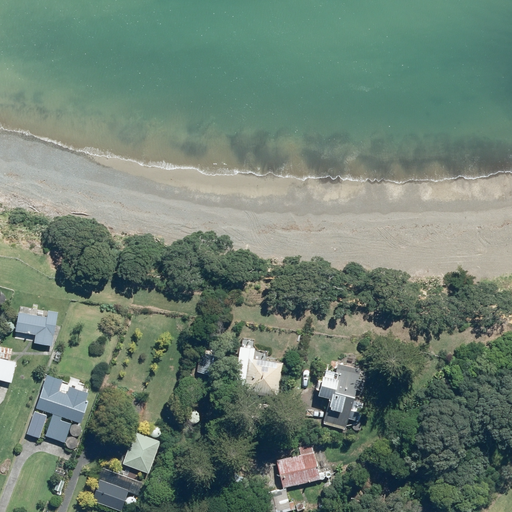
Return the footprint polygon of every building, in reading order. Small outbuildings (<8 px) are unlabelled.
[(36,343),(54,345),(59,311),(48,310),(47,316),(19,312),(19,315),(15,315),(15,319),(18,319),(16,331),(37,334),(36,343)] [(0,379),(13,382),(18,362),(10,360),(13,349),(0,345),(0,379)] [(201,352),(196,372),(214,376),(218,356),(201,352)] [(277,397),(282,363),(246,358),(241,391),(277,397)] [(361,402),(351,399),(354,389),(360,390),(363,381),(357,379),(359,369),(338,364),(334,380),(320,376),(316,394),(329,398),(322,424),(343,429),(346,417),(356,420),(361,402)] [(48,375),(37,408),(53,413),(46,435),(66,442),(72,424),(62,420),(63,416),(82,423),(89,400),(87,400),(90,393),(70,386),(68,393),(60,390),(63,381),(48,375)] [(35,411),(28,433),(40,437),(47,415),(35,411)] [(135,431),(123,463),(143,470),(137,485),(142,488),(148,472),(150,472),(162,441),(135,431)] [(319,478),(311,444),(273,454),(282,488),(319,478)] [(100,479),(92,500),(122,510),(132,482),(113,475),(110,483),(100,479)] [(61,491),(65,481),(59,479),(55,489),(61,491)] [(284,489),(275,491),(278,503),(287,500),(284,489)]
